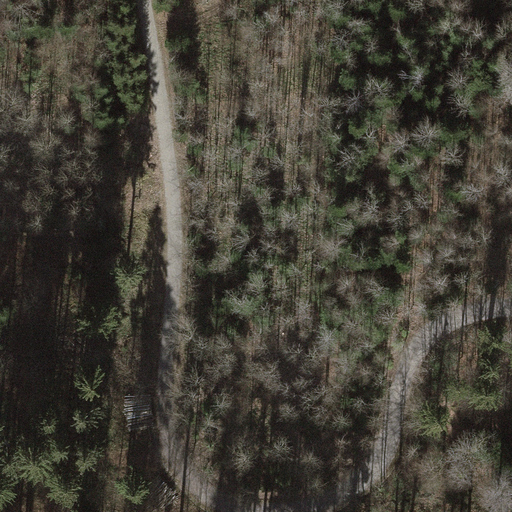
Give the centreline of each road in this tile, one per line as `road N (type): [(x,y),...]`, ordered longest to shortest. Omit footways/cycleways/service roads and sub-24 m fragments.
road 1 (track): [(192,511),(173,504),(169,338),(185,194),(147,0)]
road 2 (track): [(511,293),(489,292),(448,309),(424,339),(371,478),(323,500),(251,511)]
